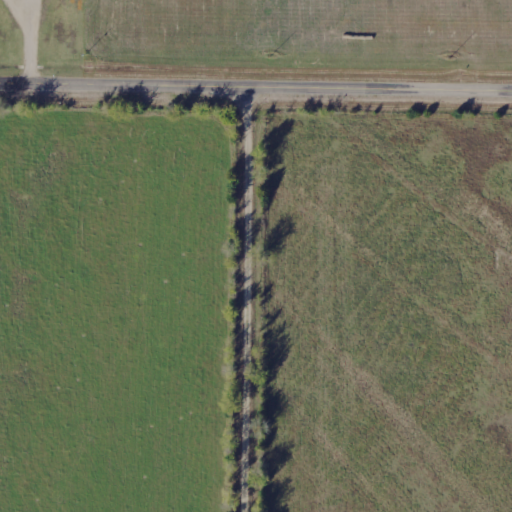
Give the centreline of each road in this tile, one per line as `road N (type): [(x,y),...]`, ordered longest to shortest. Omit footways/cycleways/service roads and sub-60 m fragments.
road 1 (secondary): [(511,85),(0,81)]
road 2 (residential): [(252,511),(254,83)]
